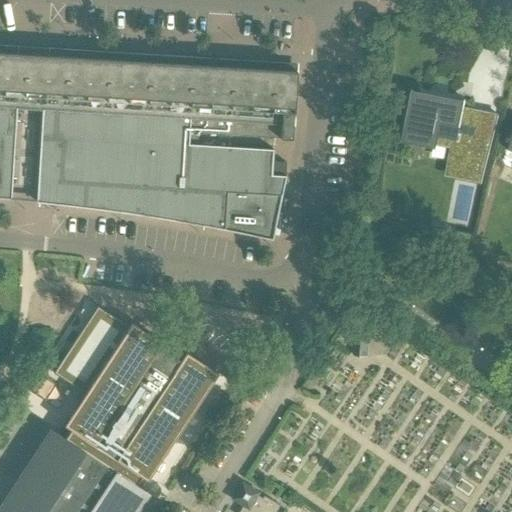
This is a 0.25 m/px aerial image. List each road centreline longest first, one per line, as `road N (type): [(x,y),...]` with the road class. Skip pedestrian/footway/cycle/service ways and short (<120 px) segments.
road 1 (residential): [(0,239),(289,277),(310,255),(326,10)]
road 2 (tertiary): [(159,0),(326,10)]
